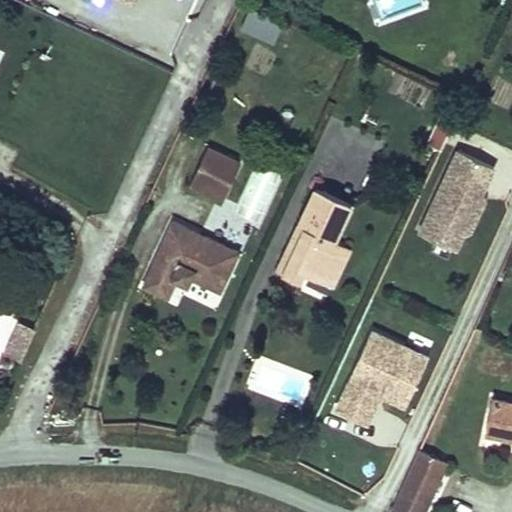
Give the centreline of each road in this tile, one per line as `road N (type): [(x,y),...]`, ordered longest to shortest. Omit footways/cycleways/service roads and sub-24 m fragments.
road 1 (residential): [(218,0),(23,407),(10,452)]
road 2 (unclassified): [(10,452),(90,446),(200,460),(337,511)]
